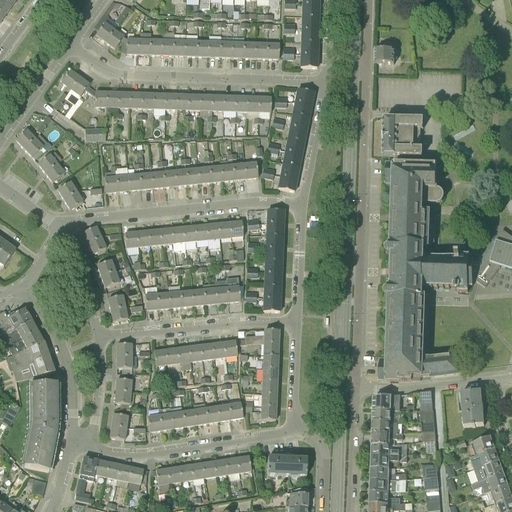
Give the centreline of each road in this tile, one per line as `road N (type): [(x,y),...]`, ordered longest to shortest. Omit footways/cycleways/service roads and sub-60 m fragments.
road 1 (residential): [(355,363),(367,0)]
road 2 (tertiary): [(342,362),(354,0)]
road 3 (residential): [(322,80),(121,74),(70,43)]
road 4 (residential): [(60,228),(248,203),(300,204)]
road 5 (residential): [(300,428),(152,456),(93,451)]
road 6 (residential): [(100,337),(296,324)]
road 7 (residential): [(69,445),(63,363),(22,285)]
road 8 (tertiary): [(336,511),(342,362)]
road 9 (residential): [(354,389),(494,381)]
road 10 (residential): [(322,80),(300,204)]
road 11 (residential): [(0,143),(70,43)]
road 12 (residential): [(350,511),(354,389)]
road 13 (residential): [(300,204),(296,324)]
